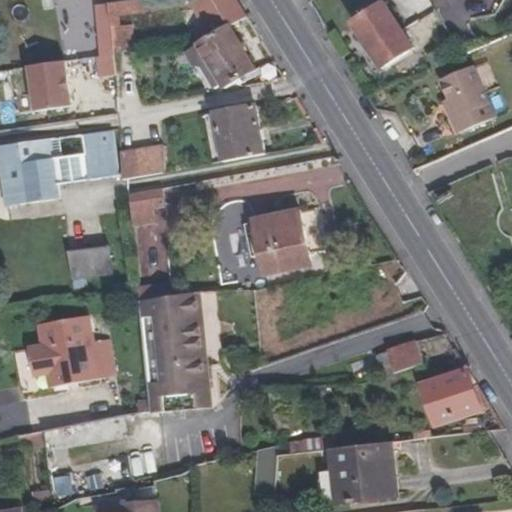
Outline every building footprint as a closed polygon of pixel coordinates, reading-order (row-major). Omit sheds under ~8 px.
[(185,0),(135,0),(109,4),(109,5),(110,16),(118,15),(186,4),(185,0)] [(247,17),(235,0),(189,0),(191,4),(203,25),(192,32),(198,45),(231,26),(247,17)] [(385,3),(353,23),(382,69),(415,49),(385,3)] [(109,5),(94,6),(98,45),(112,44),(110,16),(109,5)] [(64,51),(85,47),(77,8),(57,13),(64,51)] [(409,25),(419,43),(442,30),(432,12),(409,25)] [(134,48),(132,27),(118,28),(118,15),(110,16),(112,44),(112,50),(134,48)] [(461,16),(448,22),(457,40),(470,34),(461,16)] [(231,26),(198,45),(199,46),(222,86),(224,90),(257,71),(231,26)] [(222,86),(199,46),(186,54),(194,67),(201,69),(215,91),(222,86)] [(113,56),(103,57),(104,65),(105,73),(116,71),(113,56)] [(104,65),(103,57),(79,60),(80,68),(104,65)] [(36,112),(72,107),(66,62),(30,67),(36,112)] [(441,81),(450,101),(452,106),(447,108),(459,135),(496,119),(490,105),(492,104),(476,66),(441,81)] [(265,155),(256,106),(215,114),(224,162),(265,155)] [(60,185),(121,177),(114,130),(84,135),(53,139),(0,146),(0,155),(8,207),(62,199),(60,185)] [(166,173),(164,146),(121,153),(124,181),(166,173)] [(130,195),(134,226),(155,223),(152,209),(165,208),(162,189),(130,195)] [(256,223),(246,225),(253,258),(263,256),(267,276),(312,266),(300,211),(256,221),(256,223)] [(143,273),(166,273),(166,233),(143,233),(143,273)] [(73,280),(114,276),(110,247),(70,252),(73,280)] [(141,302),(174,297),(172,284),(139,290),(141,302)] [(141,302),(152,414),(213,409),(202,294),(174,297),(141,302)] [(94,343),(90,317),(41,325),(45,346),(30,349),(35,377),(49,375),(74,371),(76,384),(116,378),(109,340),(94,343)] [(418,342),(378,356),(385,377),(386,379),(397,374),(425,365),(418,342)] [(484,412),(468,370),(423,386),(437,427),(478,414),(484,412)] [(506,430),(468,370),(484,412),(478,414),(489,432),(506,430)] [(74,371),(49,375),(52,389),(76,384),(74,371)] [(43,433),(21,437),(24,451),(45,446),(43,433)] [(338,503),(338,504),(398,498),(392,443),(332,450),(335,469),(338,503)] [(256,495),(276,497),(280,456),(278,456),(278,446),(260,451),(256,495)] [(327,474),(322,483),(323,492),(330,499),(338,503),(335,469),(327,474)] [(159,511),(158,500),(100,505),(100,511),(159,511)]
